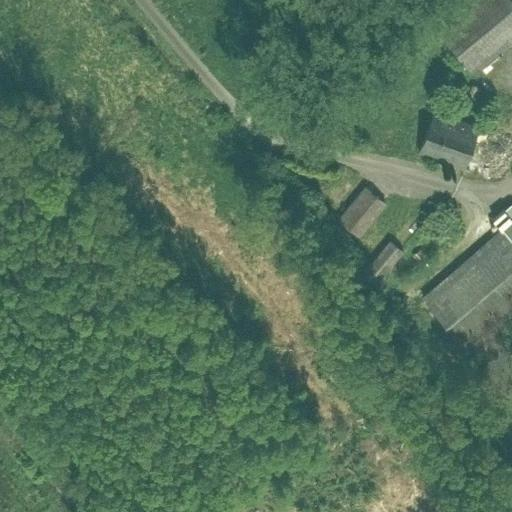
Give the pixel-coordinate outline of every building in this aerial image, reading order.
[(511,3),(509,0),(471,0),(437,29),(475,73),(511,41),(511,3)] [(511,56),(490,74),(505,93),(511,86),(511,56)] [(434,109),(419,150),(463,167),(478,125),(434,109)] [(359,232),(384,201),(365,185),(340,217),(359,232)] [(469,348),(511,311),(511,217),(423,295),(469,348)] [(378,279),(402,249),(388,238),(364,268),(378,279)]
